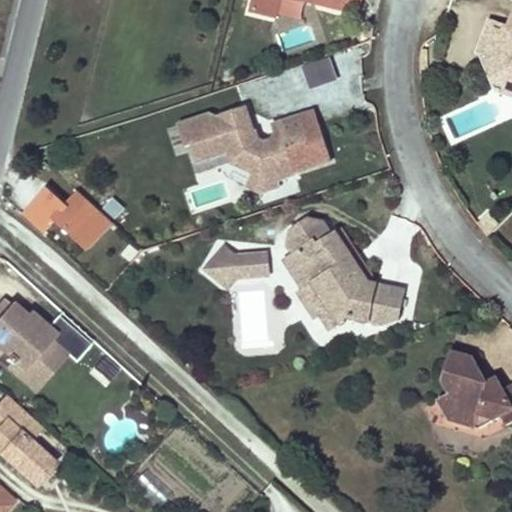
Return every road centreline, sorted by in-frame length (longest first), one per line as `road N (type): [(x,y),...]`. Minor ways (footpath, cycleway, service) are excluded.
road 1 (residential): [(407,0),(395,94),(413,155),(453,223),(511,287)]
road 2 (residential): [(32,0),(0,126)]
